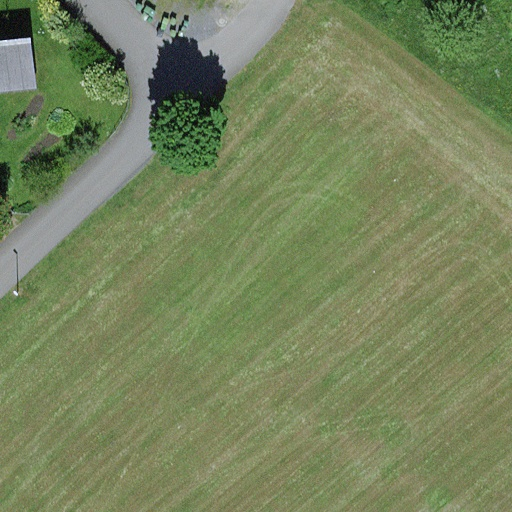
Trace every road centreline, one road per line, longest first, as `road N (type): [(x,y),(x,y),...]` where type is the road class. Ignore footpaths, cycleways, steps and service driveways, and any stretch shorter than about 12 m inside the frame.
road 1 (residential): [(185,90),(0,276)]
road 2 (residential): [(185,90),(92,0)]
